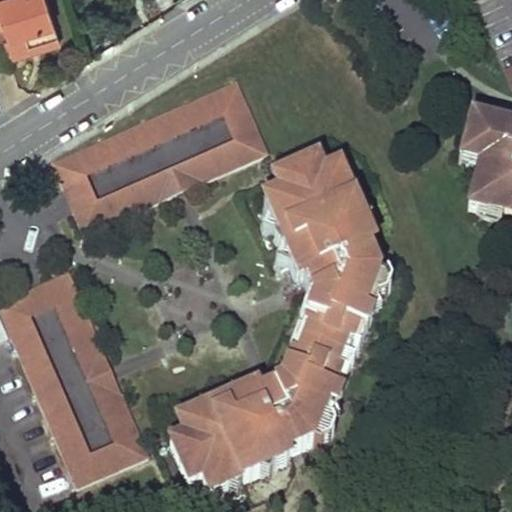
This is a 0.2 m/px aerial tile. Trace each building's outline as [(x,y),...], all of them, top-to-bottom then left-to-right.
[(0,0),(0,41),(4,41),(10,59),(30,53),(28,46),(58,36),(46,0),(0,0)] [(28,46),(30,53),(60,43),(58,36),(28,46)] [(183,192),(267,156),(236,85),(53,164),(69,202),(84,236),(183,192)] [(469,116),(467,125),(488,131),(490,122),(469,116)] [(488,131),(467,125),(459,153),(479,159),(477,168),(464,210),(477,214),(490,207),(501,210),(511,213),(511,128),(490,122),(488,131)] [(479,159),(459,153),(456,161),(477,168),(479,159)] [(331,165),(321,169),(315,157),(273,176),(278,188),(271,191),(266,202),(271,213),(280,218),(284,227),(278,230),(285,246),(292,243),(295,252),(292,260),(293,264),(298,273),(306,276),(310,285),(311,288),(315,297),(304,324),(310,326),(304,342),(342,356),(346,343),(352,345),(360,327),(368,329),(374,313),(367,310),(372,298),(379,300),(387,295),(391,284),(387,275),(379,272),(373,261),(368,249),(371,239),(366,227),(356,223),(353,216),(359,213),(352,197),(346,200),(342,191),(345,181),(339,168),(331,165)] [(497,219),(501,210),(490,207),(477,214),(497,219)] [(111,368),(69,273),(33,289),(0,304),(0,309),(79,489),(149,456),(111,368)] [(342,356),(304,342),(293,376),(252,393),(238,398),(188,417),(194,435),(180,443),(201,493),(219,486),(221,498),(335,450),(361,364),(342,356)]
